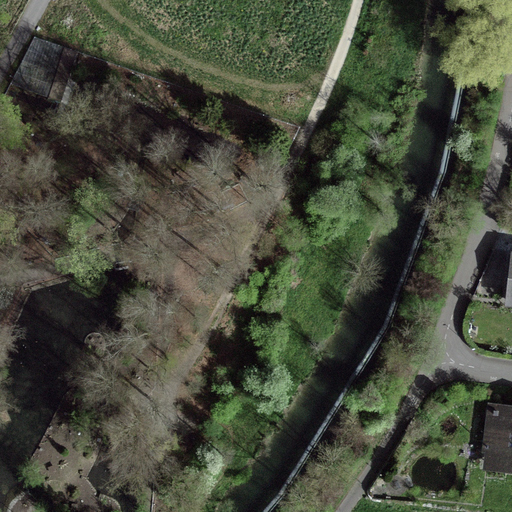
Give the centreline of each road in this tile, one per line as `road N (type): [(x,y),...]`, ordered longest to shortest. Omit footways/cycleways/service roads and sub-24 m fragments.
road 1 (residential): [(434,361),(484,227),(511,95)]
road 2 (track): [(355,0),(331,76),(268,209)]
road 3 (track): [(170,402),(268,209)]
road 4 (residential): [(345,504),(434,361)]
